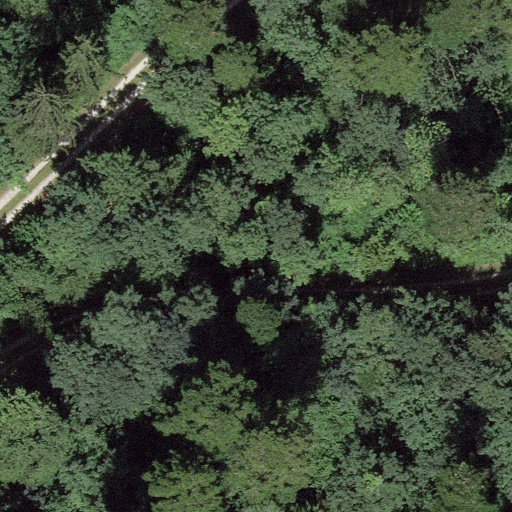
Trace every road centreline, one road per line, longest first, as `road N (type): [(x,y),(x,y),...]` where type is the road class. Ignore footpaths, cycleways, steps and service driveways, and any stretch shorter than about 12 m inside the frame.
road 1 (track): [(0,374),(76,323),(168,300),(511,280)]
road 2 (track): [(217,0),(0,213)]
